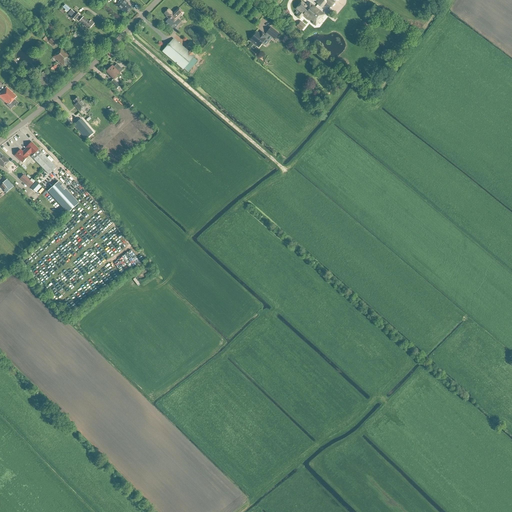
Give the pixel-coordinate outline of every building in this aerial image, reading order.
[(119,0),(115,5),(122,11),(123,11),(127,14),(132,8),(128,4),(123,0),(119,0)] [(318,0),(316,3),(322,8),(323,6),(328,10),(336,0),(318,0)] [(296,16),(300,19),(303,16),(309,21),(310,20),(313,22),(312,23),(315,26),(324,15),(310,3),(307,7),(302,2),(296,9),(300,12),(296,16)] [(183,13),(179,8),(174,13),(173,14),(168,9),(164,14),(167,16),(166,17),(168,19),(165,22),(170,27),(179,18),(178,18),(183,13)] [(71,10),(68,14),(72,16),(71,17),(75,21),(77,19),(80,21),(89,29),(94,23),(91,20),(89,22),(83,17),(82,18),(79,16),(80,15),(76,11),(75,13),(71,10)] [(302,30),(306,25),(301,21),(297,27),(302,30)] [(274,39),(278,34),(271,28),(267,33),(274,39)] [(266,36),(261,32),(259,36),(256,33),(250,41),(258,48),(265,39),(264,38),(266,36)] [(52,37),(49,35),(44,41),(47,43),(49,42),(54,46),(57,42),(52,37)] [(197,61),(193,58),(195,56),(173,39),(162,52),(188,73),(197,61)] [(68,65),(71,62),(67,58),(70,55),(61,48),(53,57),(64,66),(66,64),(68,65)] [(115,78),(120,73),(117,71),(112,66),(106,72),(111,77),(112,75),(115,78)] [(19,72),(16,75),(20,80),(24,83),(27,80),(23,77),(19,72)] [(116,89),(119,86),(113,79),(110,82),(116,89)] [(15,106),(18,103),(14,100),(17,97),(6,87),(0,93),(0,97),(7,104),(6,105),(11,109),(14,105),(15,106)] [(87,106),(81,100),(80,101),(78,98),(73,101),(76,104),(74,105),(80,112),(87,106)] [(81,120),(74,125),(86,139),(92,133),(81,120)] [(20,150),(15,156),(22,163),(31,153),(33,155),(39,149),(32,142),(28,147),(26,148),(23,152),(20,150)] [(33,155),(32,157),(49,174),(56,167),(52,162),(47,158),(39,149),(33,155)] [(4,158),(0,153),(0,162),(1,162),(5,166),(9,161),(5,157),(4,158)] [(30,188),(34,183),(24,175),(20,179),(30,188)] [(34,184),(30,188),(33,191),(36,193),(41,187),(35,182),(34,184)] [(68,214),(79,203),(58,182),(47,192),(68,214)]
